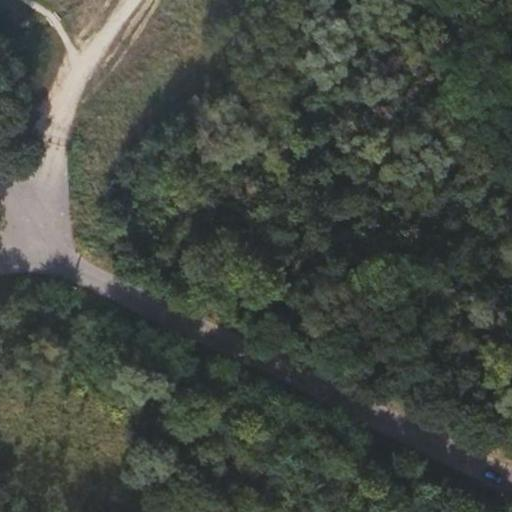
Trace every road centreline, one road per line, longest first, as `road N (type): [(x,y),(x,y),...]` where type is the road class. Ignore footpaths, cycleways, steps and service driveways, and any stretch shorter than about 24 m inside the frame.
road 1 (unclassified): [(511,483),(40,271)]
road 2 (track): [(52,143),(84,62),(133,0)]
road 3 (unclassified): [(40,271),(34,238),(52,143)]
